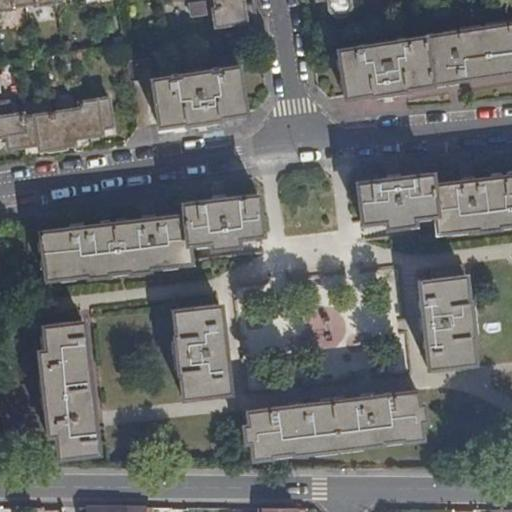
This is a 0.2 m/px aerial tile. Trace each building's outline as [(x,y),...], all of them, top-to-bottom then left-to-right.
[(0,0),(0,14),(19,12),(19,9),(37,6),(37,9),(60,5),(59,0),(0,0)] [(216,0),(218,11),(215,11),(218,29),(260,24),(258,17),(248,19),(246,8),(245,0),(216,0)] [(319,0),(320,3),(331,2),(333,12),(336,16),(340,19),(346,19),(352,16),(354,12),(352,0),(319,0)] [(248,19),(258,17),(257,6),(246,8),(248,19)] [(511,26),(341,53),(348,100),(375,96),(375,98),(388,96),(411,92),(411,90),(453,84),(511,74),(511,26)] [(153,71),(152,61),(131,64),(133,84),(141,83),(140,73),(153,71)] [(241,68),(154,83),(161,130),(187,125),(187,128),(223,122),(223,120),(248,116),(241,68)] [(10,153),(30,150),(41,148),(42,155),(78,149),(77,143),(88,141),(118,137),(112,100),(81,105),(82,111),(26,120),(26,116),(14,117),(11,104),(0,106),(0,140),(9,139),(10,153)] [(89,148),(88,141),(77,143),(78,149),(89,148)] [(511,177),(437,187),(436,176),(361,185),(366,227),(390,224),(391,231),(440,225),(442,236),(483,231),(483,233),(511,229),(511,177)] [(241,240),(266,238),(261,198),(186,207),(187,217),(43,235),(49,282),(91,278),(92,280),(154,273),(154,270),(195,266),(193,247),(214,244),(215,251),(243,248),(241,240)] [(471,303),(467,266),(435,270),(437,283),(422,284),(431,370),(478,366),(475,339),(477,339),(473,303),(471,303)] [(17,304),(0,305),(0,332),(17,330),(17,304)] [(223,308),(176,313),(179,339),(177,340),(181,374),(184,374),(187,401),(233,396),(223,308)] [(62,460),(102,456),(86,324),(62,328),(46,330),(49,353),(41,354),(52,439),(59,438),(62,460)] [(253,445),(256,462),(426,441),(424,424),(429,423),(427,407),(421,407),(419,393),(249,414),(251,429),(246,429),(248,445),(253,445)]
